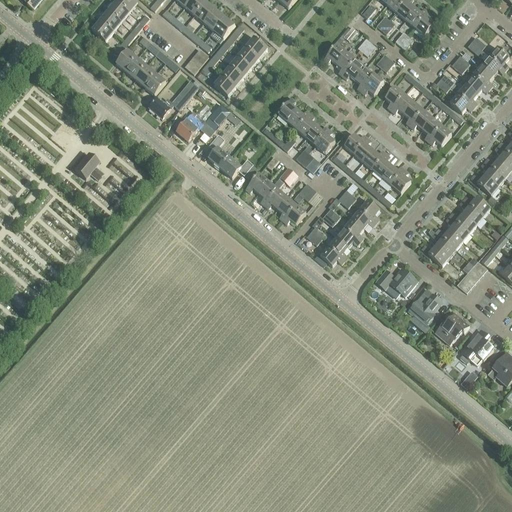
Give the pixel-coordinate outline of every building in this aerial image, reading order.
[(44,0),(20,0),(28,6),(26,7),(33,13),(44,0)] [(120,0),(116,5),(130,17),(138,7),(129,0),(120,0)] [(178,0),(176,3),(185,11),(194,0),(178,0)] [(199,0),(194,0),(185,11),(195,19),(206,5),(199,0)] [(282,0),(280,4),(289,12),(299,0),(282,0)] [(378,0),(388,8),(394,0),(378,0)] [(401,0),(394,0),(388,8),(397,16),(411,0),(410,0),(404,0),(403,1),(401,0)] [(411,0),(397,16),(406,24),(416,12),(411,7),(414,3),(411,0)] [(155,15),(163,5),(159,1),(151,11),(155,15)] [(108,15),(122,26),(130,17),(116,5),(108,15)] [(206,5),(195,19),(204,27),(216,13),(206,5)] [(372,8),(363,17),(368,21),(376,12),(372,8)] [(416,12),(406,24),(416,32),(429,16),(425,13),(422,17),(416,12)] [(163,18),(173,26),(176,21),(167,13),(163,18)] [(216,13),(204,27),(214,35),(225,21),(216,13)] [(100,24),(114,36),(122,26),(108,15),(100,24)] [(429,16),(416,32),(425,40),(428,36),(433,30),(435,28),(429,23),(433,19),(429,16)] [(146,18),(140,25),(144,29),(150,22),(146,18)] [(378,29),(378,30),(382,34),(390,24),(385,20),(378,29)] [(173,26),(182,34),(186,29),(176,21),(173,26)] [(225,21),(214,35),(223,43),(235,29),(225,21)] [(106,45),(114,36),(100,24),(92,34),(106,45)] [(390,24),(382,34),(387,37),(395,28),(390,24)] [(140,25),(132,35),(136,38),(144,29),(140,25)] [(240,28),(231,39),(236,43),(245,32),(247,29),(244,26),(241,29),(240,28)] [(182,34),(192,42),(196,38),(192,35),(194,32),(189,28),(187,30),(186,29),(182,34)] [(433,30),(428,36),(433,40),(438,35),(433,30)] [(344,40),(349,44),(357,34),(352,31),(344,40)] [(132,35),(124,44),(129,48),(136,38),(132,35)] [(396,45),(397,46),(401,49),(409,40),(404,36),(396,45)] [(192,42),(201,50),(205,45),(196,38),(192,42)] [(231,39),(224,48),(228,52),(236,43),(231,39)] [(409,40),(401,49),(406,53),(414,44),(409,40)] [(140,45),(147,51),(150,46),(144,41),(140,45)] [(246,51),(260,62),(268,53),(255,41),(246,51)] [(472,45),(506,74),(509,71),(505,67),(510,61),(498,52),(491,60),(482,53),(486,49),(476,41),(472,45)] [(358,52),(360,53),(358,56),(361,58),(363,56),(371,46),(367,42),(358,52)] [(116,54),(121,57),(129,48),(124,44),(116,54)] [(201,50),(208,56),(212,51),(205,45),(201,50)] [(468,51),(486,66),(482,70),(494,80),(499,75),(503,78),(506,74),(472,45),(468,51)] [(147,51),(156,59),(160,54),(150,46),(147,51)] [(371,46),(363,56),(368,60),(376,50),(371,46)] [(224,48),(216,58),(220,62),(228,52),(224,48)] [(332,63),(337,68),(347,56),(337,48),(328,60),(324,64),(328,67),(332,63)] [(238,60),(252,72),(260,62),(246,51),(238,60)] [(196,57),(205,65),(209,61),(200,53),(196,57)] [(128,54),(116,67),(126,75),(137,62),(128,54)] [(156,59),(166,67),(170,62),(160,54),(156,59)] [(339,77),(343,80),(356,64),(347,56),(337,68),(343,72),(339,77)] [(192,62),(201,70),(205,65),(196,57),(192,62)] [(216,58),(208,67),(213,71),(220,62),(216,58)] [(377,68),(382,72),(390,62),(385,58),(377,68)] [(231,70),(244,81),(252,72),(238,60),(231,70)] [(457,64),(466,72),(470,68),(461,60),(457,64)] [(137,62),(126,75),(135,83),(147,70),(137,62)] [(176,75),(180,70),(170,62),(166,67),(176,75)] [(188,66),(198,74),(201,70),(192,62),(188,66)] [(390,62),(382,72),(387,76),(395,66),(390,62)] [(356,64),(343,80),(346,83),(350,79),(356,83),(366,72),(356,64)] [(462,77),(466,72),(457,64),(452,69),(462,77)] [(194,78),(198,74),(188,66),(185,70),(194,78)] [(213,71),(208,67),(202,74),(207,78),(213,71)] [(147,70),(135,83),(145,91),(156,78),(147,70)] [(223,79),(236,91),(244,81),(231,70),(223,79)] [(474,79),(490,93),(493,89),(489,86),(494,80),(482,70),(474,79)] [(358,92),(362,95),(375,80),(366,72),(356,83),(361,88),(358,92)] [(404,80),(414,88),(417,85),(407,77),(404,80)] [(156,78),(145,91),(154,99),(166,86),(156,78)] [(441,83),(451,91),(455,86),(445,78),(441,83)] [(236,91),(223,79),(214,89),(228,100),(236,91)] [(467,88),(478,98),(483,93),(487,97),(490,93),(474,79),(467,88)] [(375,80),(362,95),(365,98),(369,94),(374,99),(384,87),(375,80)] [(446,96),(451,91),(441,83),(437,88),(446,96)] [(414,88),(423,96),(426,93),(417,85),(414,88)] [(157,101),(149,111),(162,122),(172,110),(173,109),(180,114),(187,105),(199,91),(193,86),(181,100),(175,108),(168,102),(167,104),(164,107),(157,101)] [(459,98),(474,111),(477,108),(473,104),(478,98),(467,88),(459,98)] [(387,111),(392,115),(405,99),(395,91),(386,102),(391,107),(387,111)] [(423,96),(432,104),(435,101),(426,93),(423,96)] [(450,107),(462,118),(467,112),(471,115),(474,111),(459,98),(450,107)] [(405,99),(392,115),(395,118),(399,113),(404,118),(414,106),(405,99)] [(432,104),(442,112),(444,108),(435,101),(432,104)] [(279,118),(288,126),(298,114),(292,109),(296,105),(292,102),(279,118)] [(406,127),(410,130),(424,114),(414,106),(404,118),(410,123),(406,127)] [(442,112),(451,119),(454,116),(444,108),(442,112)] [(298,114),(288,126),(297,133),(311,117),(307,114),(303,118),(298,114)] [(424,114),(410,130),(414,133),(417,129),(423,134),(433,122),(424,114)] [(191,118),(177,135),(188,145),(199,132),(209,141),(215,133),(205,125),(194,115),(191,118)] [(461,127),(463,124),(454,116),(451,119),(461,127)] [(311,117),(297,133),(306,141),(317,129),(311,125),(314,121),(311,117)] [(425,143),(429,146),(442,130),(433,122),(423,134),(429,139),(425,143)] [(317,129),(306,141),(316,149),(329,133),(325,130),(322,134),(317,129)] [(442,130),(429,146),(433,149),(436,145),(442,150),(452,138),(442,130)] [(264,135),(273,143),(276,140),(267,132),(264,135)] [(329,133),(316,149),(325,157),(335,145),(329,140),(333,136),(329,133)] [(345,150),(354,158),(368,142),(364,139),(361,143),(355,138),(345,150)] [(209,162),(220,172),(230,161),(219,151),(224,144),(219,139),(210,150),(215,155),(209,162)] [(273,143),(282,151),(285,147),(276,140),(273,143)] [(285,147),(282,151),(287,155),(295,146),(290,142),(285,148),(285,147)] [(368,142),(354,158),(364,166),(374,154),(368,150),(372,145),(368,142)] [(497,150),(511,162),(511,148),(510,147),(507,151),(501,145),(497,150)] [(500,159),(497,163),(511,175),(511,174),(511,162),(497,150),(494,154),(500,159)] [(304,154),(297,163),(301,167),(309,157),(304,154)] [(374,154),(364,166),(373,174),(387,158),(383,155),(379,159),(374,154)] [(88,157),(75,173),(85,182),(90,177),(98,183),(103,177),(95,170),(99,166),(88,157)] [(309,157),(301,167),(306,171),(314,162),(309,157)] [(387,158),(373,174),(382,181),(392,170),(387,165),(391,161),(387,158)] [(274,160),(266,170),(271,174),(279,164),(274,160)] [(230,161),(220,172),(232,182),(238,175),(244,180),(253,169),(247,164),(242,171),(230,161)] [(333,164),(342,173),(345,169),(336,161),(333,164)] [(484,166),(505,183),(511,175),(497,163),(494,167),(487,161),(484,166)] [(487,175),(483,179),(498,191),(505,183),(484,166),(480,170),(487,175)] [(342,173),(352,180),(355,177),(345,169),(342,173)] [(392,170),(382,181),(392,189),(405,173),(401,170),(398,174),(392,170)] [(280,181),(285,185),(293,176),(288,172),(280,181)] [(405,173),(392,189),(401,197),(411,186),(406,181),(409,177),(405,173)] [(293,176),(285,185),(290,190),(298,180),(293,176)] [(260,177),(250,189),(250,190),(247,194),(250,197),(254,193),(259,197),(269,185),(260,177)] [(352,180),(361,188),(364,184),(355,177),(352,180)] [(491,200),(498,191),(483,179),(480,183),(474,178),(468,184),(478,193),(480,190),(491,200)] [(269,185),(259,197),(265,202),(261,206),(265,209),(279,193),(284,187),(279,183),(274,189),(269,185)] [(361,188),(371,196),(374,192),(364,184),(361,188)] [(299,197),(304,201),(312,192),(307,188),(299,197)] [(304,201),(309,205),(313,209),(307,216),(309,218),(323,201),(317,196),(312,192),(304,201)] [(371,196),(380,204),(383,200),(374,192),(371,196)] [(279,193),(265,209),(269,213),(273,208),(278,213),(288,201),(279,193)] [(343,199),(352,207),(356,203),(347,194),(343,199)] [(337,201),(332,206),(336,210),(340,205),(348,212),(352,207),(343,199),(339,203),(337,201)] [(380,204),(390,212),(393,208),(383,200),(380,204)] [(462,205),(483,222),(490,213),(476,202),(473,206),(466,200),(462,205)] [(280,222),(284,225),(298,209),(288,201),(278,213),(284,218),(280,222)] [(360,214),(376,227),(380,224),(375,220),(380,214),(368,204),(360,214)] [(465,215),(462,218),(476,230),(483,222),(462,205),(458,209),(465,215)] [(331,213),(327,217),(336,226),(340,221),(332,215),(336,210),(332,206),(328,211),(331,213)] [(298,209),(284,225),(288,228),(292,224),(297,229),(307,217),(298,209)] [(353,223),(364,233),(369,227),(373,231),(376,227),(360,214),(353,223)] [(449,221),(469,238),(476,230),(462,218),(459,222),(452,216),(449,221)] [(321,220),(316,225),(321,229),(325,224),(332,230),(336,226),(327,217),(323,222),(321,220)] [(452,231),(449,234),(463,246),(469,238),(449,221),(445,225),(452,231)] [(344,233),(360,246),(364,242),(359,239),(364,233),(353,223),(344,233)] [(315,232),(311,236),(321,244),(324,240),(317,233),(321,229),(316,225),(312,229),(315,232)] [(337,242),(348,252),(353,246),(357,249),(360,246),(344,233),(337,242)] [(435,237),(456,254),(463,246),(449,234),(445,238),(439,233),(435,237)] [(496,235),(492,239),(497,243),(497,242),(501,238),(496,235)] [(316,249),(321,244),(311,236),(307,241),(316,249)] [(438,247),(435,251),(449,262),(456,254),(435,237),(431,241),(438,247)] [(503,239),(497,247),(502,251),(508,244),(503,239)] [(329,251),(345,265),(348,261),(344,257),(348,252),(337,242),(329,251)] [(497,247),(490,255),(495,260),(502,251),(497,247)] [(442,271),(449,262),(435,251),(432,254),(425,249),(419,255),(429,264),(431,261),(442,271)] [(341,268),(345,265),(329,251),(321,260),(332,270),(337,265),(341,268)] [(482,265),(487,269),(495,260),(490,255),(482,265)] [(473,270),(483,279),(487,274),(478,266),(473,270)] [(469,275),(479,283),(483,279),(473,270),(469,275)] [(511,274),(508,271),(501,279),(511,288),(511,274)] [(375,286),(380,290),(385,294),(390,288),(405,301),(417,287),(401,273),(394,282),(389,278),(385,275),(375,286)] [(465,280),(475,288),(479,283),(469,275),(465,280)] [(461,285),(471,293),(475,288),(465,280),(461,285)] [(457,289),(467,297),(471,293),(461,285),(457,289)] [(426,295),(409,316),(414,320),(415,318),(427,328),(433,321),(431,320),(442,307),(432,298),(431,299),(426,295)] [(411,305),(402,315),(403,316),(407,312),(408,313),(413,307),(411,305)] [(464,336),(469,330),(455,317),(444,330),(442,328),(435,337),(450,349),(462,335),(464,336)] [(481,335),(462,358),(460,361),(467,367),(470,364),(477,370),(482,364),(484,365),(494,353),(487,347),(490,343),(481,335)] [(507,391),(511,384),(511,369),(509,367),(511,363),(511,361),(507,357),(488,380),(493,385),(496,382),(507,391)] [(471,376),(461,388),(467,393),(477,381),(471,376)]
